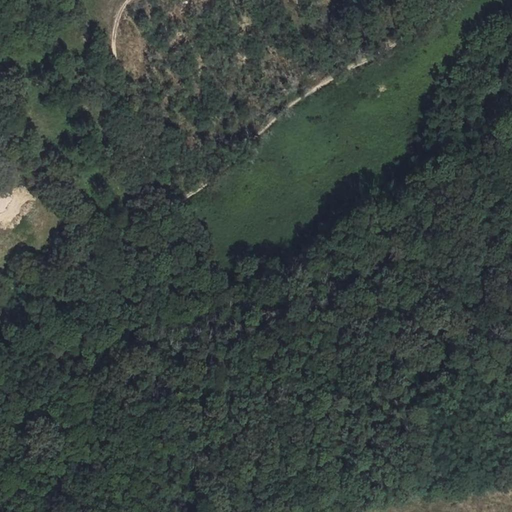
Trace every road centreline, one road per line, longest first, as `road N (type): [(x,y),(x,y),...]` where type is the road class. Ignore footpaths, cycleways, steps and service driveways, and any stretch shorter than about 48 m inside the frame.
road 1 (track): [(0,293),(167,210),(280,114),(454,0)]
road 2 (track): [(128,0),(113,36),(114,60),(134,95),(130,118),(167,210)]
